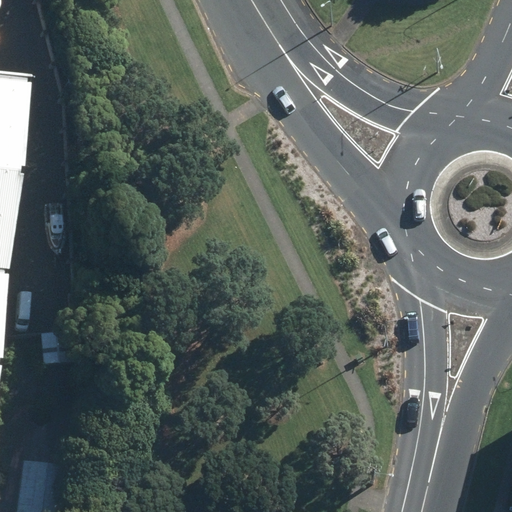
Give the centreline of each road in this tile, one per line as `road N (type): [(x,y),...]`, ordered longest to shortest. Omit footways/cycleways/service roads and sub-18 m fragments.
road 1 (primary): [(404,231),(345,173),(290,94),(249,0)]
road 2 (primary): [(421,511),(424,335),(416,255)]
road 3 (primary): [(256,0),(365,94),(455,126)]
road 4 (primary): [(511,304),(421,511)]
road 5 (primary): [(404,231),(400,206),(415,158),(455,126)]
